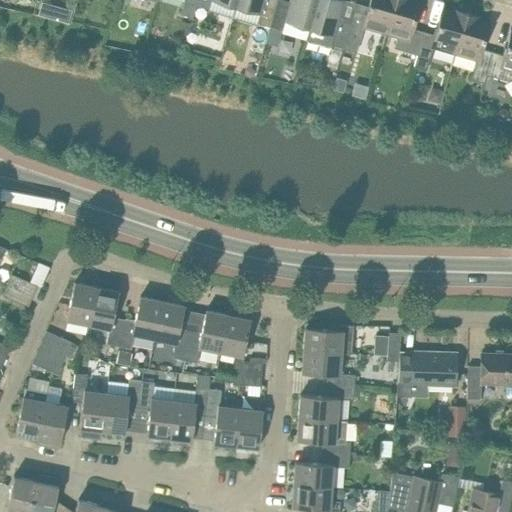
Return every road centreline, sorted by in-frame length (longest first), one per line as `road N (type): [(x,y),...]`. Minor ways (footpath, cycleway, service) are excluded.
road 1 (tertiary): [(511,274),(329,269),(257,258),(86,201)]
road 2 (residential): [(283,304),(81,256),(67,265),(0,402)]
road 3 (residential): [(226,489),(0,436)]
road 4 (residential): [(511,323),(283,304)]
road 5 (residential): [(270,498),(283,304)]
